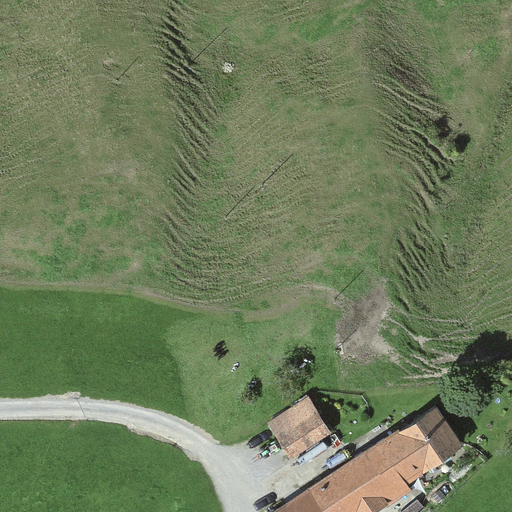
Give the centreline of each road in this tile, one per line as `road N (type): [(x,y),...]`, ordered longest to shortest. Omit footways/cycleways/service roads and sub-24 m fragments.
road 1 (track): [(0,411),(107,412),(177,431),(214,458),(234,511)]
road 2 (track): [(236,511),(340,451)]
